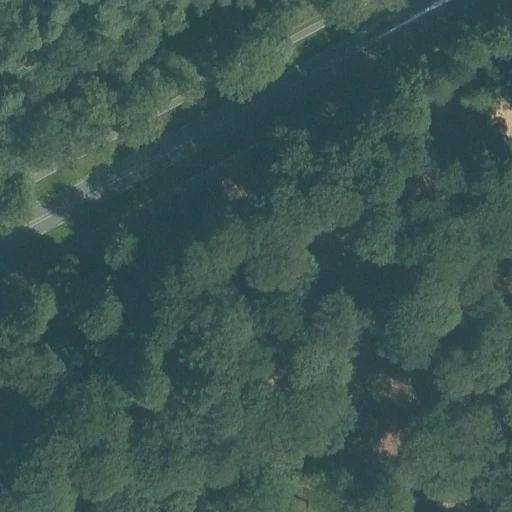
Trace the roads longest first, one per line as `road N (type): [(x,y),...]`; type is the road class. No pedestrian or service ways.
road 1 (primary): [(0,240),(333,62)]
road 2 (primary): [(333,62),(463,0)]
